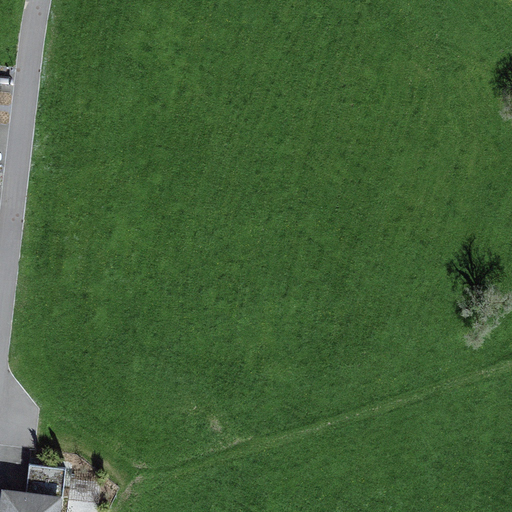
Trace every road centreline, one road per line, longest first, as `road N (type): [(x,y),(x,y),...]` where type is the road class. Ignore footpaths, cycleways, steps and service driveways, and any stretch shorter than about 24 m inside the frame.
road 1 (residential): [(40,0),(0,326)]
road 2 (track): [(222,458),(511,365)]
